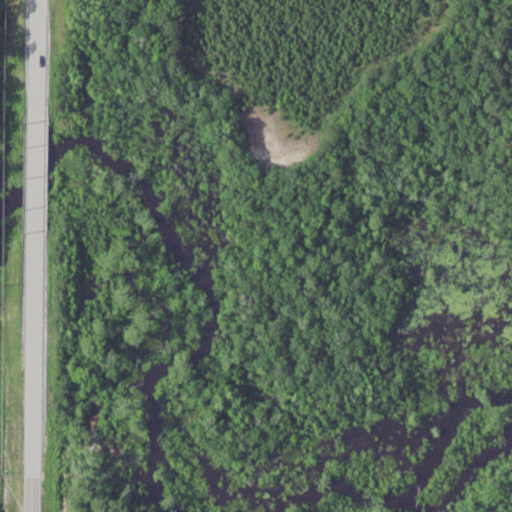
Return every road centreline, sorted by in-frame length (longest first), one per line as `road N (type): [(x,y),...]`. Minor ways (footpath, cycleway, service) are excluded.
road 1 (secondary): [(32,511),(36,248)]
road 2 (secondary): [(36,248),(38,113)]
